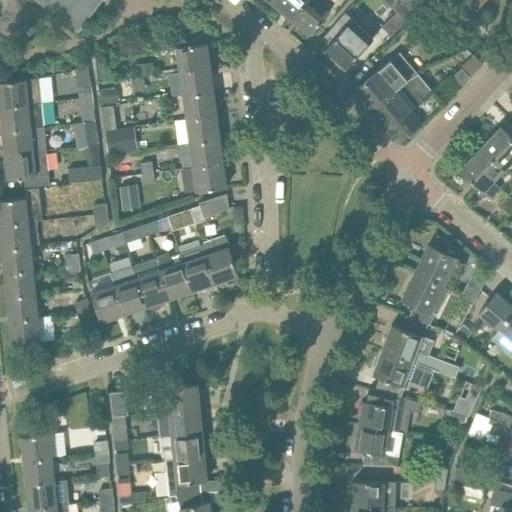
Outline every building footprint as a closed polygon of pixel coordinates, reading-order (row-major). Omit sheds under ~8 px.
[(42,0),(79,28),(100,0),(42,0)] [(275,0),(273,3),(291,18),(306,0),(275,0)] [(306,0),(291,18),(310,34),(329,12),(321,4),(324,0),(306,0)] [(396,10),(382,25),(391,35),(392,36),(408,20),(423,5),(416,0),(394,0),(391,5),(396,10)] [(467,0),(476,8),(483,0),(467,0)] [(439,19),(423,5),(408,20),(425,35),(439,19)] [(345,11),(321,39),(328,46),(326,49),(346,67),(373,36),(345,11)] [(210,66),(207,42),(177,46),(180,70),(210,66)] [(395,90),(418,73),(400,52),(354,90),(371,110),(395,90)] [(469,76),(470,77),(483,64),(473,54),(460,67),(461,68),(469,77),(469,76)] [(97,67),(99,80),(111,79),(109,66),(97,67)] [(213,90),(210,66),(180,70),(183,94),(213,90)] [(454,74),(452,76),(460,85),(469,77),(461,68),(454,74)] [(418,73),(395,90),(371,110),(397,141),(398,141),(407,134),(408,136),(411,136),(420,128),(420,125),(419,123),(443,103),(418,73)] [(26,79),(0,81),(0,102),(0,106),(42,101),(39,77),(26,79)] [(92,96),(90,85),(77,86),(79,98),(92,96)] [(120,101),(118,87),(102,89),(104,103),(120,101)] [(216,114),(213,90),(183,94),(187,118),(216,114)] [(92,96),(79,98),(80,107),(93,106),(92,96)] [(44,126),(42,101),(0,106),(3,130),(44,126)] [(113,105),(102,106),(105,129),(117,127),(113,105)] [(187,118),(176,120),(180,144),(190,142),(220,138),(217,114),(187,118)] [(98,144),(95,121),(82,123),(85,146),(98,144)] [(117,127),(105,129),(108,153),(138,149),(134,125),(117,127)] [(44,126),(3,130),(5,154),(33,152),(47,150),(44,126)] [(511,135),(501,126),(481,147),(504,169),(511,160),(511,135)] [(220,138),(190,142),(193,166),(223,162),(220,138)] [(481,147),(460,169),(491,198),(500,188),(493,181),(504,169),(481,147)] [(5,154),(8,178),(36,175),(49,174),(47,150),(33,152),(5,154)] [(152,160),(140,161),(142,173),(154,172),(152,160)] [(226,186),(223,162),(193,166),(197,190),(226,186)] [(101,164),(68,167),(69,182),(102,178),(101,164)] [(154,172),(142,173),(143,183),(155,182),(154,172)] [(136,184),(119,186),(123,209),(139,207),(136,184)] [(10,198),(0,199),(0,220),(0,223),(37,220),(37,219),(42,218),(39,186),(29,187),(24,188),(25,197),(10,198)] [(509,214),(511,210),(511,191),(499,205),(509,214)] [(205,200),(199,202),(200,205),(203,216),(229,208),(227,193),(225,193),(205,200)] [(106,203),(92,204),(94,214),(107,213),(106,203)] [(107,213),(94,214),(95,226),(108,224),(107,213)] [(175,213),(168,216),(171,227),(172,230),(179,227),(178,225),(175,213)] [(0,223),(3,247),(31,245),(31,244),(40,243),(37,220),(0,223)] [(149,234),(159,231),(155,220),(146,223),(149,234)] [(139,238),(149,234),(146,223),(135,227),(139,238)] [(429,245),(416,271),(450,287),(462,262),(455,259),(460,249),(449,244),(451,241),(437,234),(431,246),(429,245)] [(110,235),(100,238),(104,249),(113,246),(110,235)] [(239,274),(225,235),(203,242),(203,244),(207,254),(216,282),(239,274)] [(104,249),(100,238),(90,242),(93,253),(104,249)] [(216,282),(207,254),(203,244),(180,252),(184,262),(193,290),(216,282)] [(3,247),(5,271),(33,269),(31,245),(3,247)] [(156,255),(170,297),(193,290),(184,262),(173,265),(168,251),(156,255)] [(66,265),(79,264),(77,253),(65,254),(66,265)] [(170,297),(156,255),(134,264),(147,305),(149,304),(150,307),(153,308),(159,306),(161,303),(160,301),(170,297)] [(79,264),(66,265),(67,276),(80,274),(79,264)] [(134,264),(111,272),(112,276),(115,284),(124,313),(147,305),(134,264)] [(5,271),(8,296),(35,293),(33,269),(5,271)] [(416,271),(404,297),(415,303),(422,306),(430,310),(435,312),(437,313),(445,299),(450,287),(416,271)] [(101,320),(124,313),(115,284),(92,292),(101,320)] [(466,285),(459,297),(471,304),(478,292),(466,285)] [(499,328),(511,312),(511,305),(496,292),(479,311),(499,328)] [(8,296),(10,320),(38,317),(35,293),(8,296)] [(74,302),(78,313),(90,308),(86,297),(74,302)] [(415,303),(409,315),(429,323),(435,312),(430,310),(422,306),(415,303)] [(90,308),(78,313),(81,323),(82,323),(83,327),(95,323),(90,308)] [(492,336),(511,353),(511,312),(499,328),(492,336)] [(38,317),(10,320),(12,344),(40,341),(39,330),(38,321),(38,317)] [(392,323),(382,348),(435,369),(455,376),(459,365),(428,354),(429,352),(434,340),(422,335),(410,331),(401,327),(392,323)] [(464,325),(457,333),(466,341),(473,333),(464,325)] [(382,348),(372,373),(380,376),(391,380),(403,385),(405,379),(407,380),(427,388),(435,369),(382,348)] [(156,388),(158,407),(158,412),(200,409),(197,383),(161,387),(156,388)] [(459,395),(454,410),(470,414),(481,388),(472,384),(466,398),(459,395)] [(364,399),(359,424),(402,431),(406,432),(410,410),(420,412),(422,402),(412,399),(394,394),(369,388),(367,400),(364,399)] [(112,417),(124,415),(126,415),(126,414),(128,414),(126,390),(110,392),(112,417)] [(447,408),(444,421),(465,427),(469,414),(469,415),(470,414),(454,410),(447,408)] [(200,409),(158,412),(161,436),(161,437),(172,435),(202,433),(200,409)] [(511,416),(494,409),(490,418),(510,426),(511,421),(511,416)] [(476,412),(469,432),(471,433),(470,435),(476,437),(478,438),(479,436),(490,441),(491,438),(497,441),(500,435),(505,438),(510,426),(490,418),(478,413),(476,412)] [(124,415),(112,417),(113,425),(113,427),(127,426),(126,415),(124,415)] [(359,424),(355,448),(366,450),(363,465),(396,466),(402,431),(359,424)] [(49,432),(22,435),(24,459),(52,456),(65,455),(63,431),(49,432)] [(172,435),(161,437),(163,460),(166,460),(205,456),(202,433),(172,435)] [(94,452),(107,451),(107,440),(93,441),(94,452)] [(107,451),(94,452),(95,463),(108,461),(107,451)] [(117,465),(129,464),(128,452),(116,454),(117,465)] [(24,459),(27,483),(54,480),(52,456),(24,459)] [(166,460),(169,495),(177,494),(178,495),(203,491),(202,480),(207,480),(206,476),(210,476),(209,467),(206,467),(205,456),(166,460)] [(117,473),(118,473),(130,472),(129,464),(117,465),(117,473)] [(412,466),(411,481),(435,482),(435,485),(445,485),(449,468),(436,467),(412,466)] [(451,482),(483,489),(486,476),(455,467),(451,482)] [(54,480),(27,483),(29,508),(69,504),(66,479),(54,480)] [(354,480),(353,504),(395,505),(396,481),(354,480)] [(99,501),(113,499),(111,488),(98,489),(99,501)] [(500,511),(511,511),(511,493),(493,489),(490,502),(502,505),(500,511)] [(113,499),(99,501),(101,511),(114,510),(113,499)] [(211,511),(209,500),(180,507),(180,511),(211,511)]
